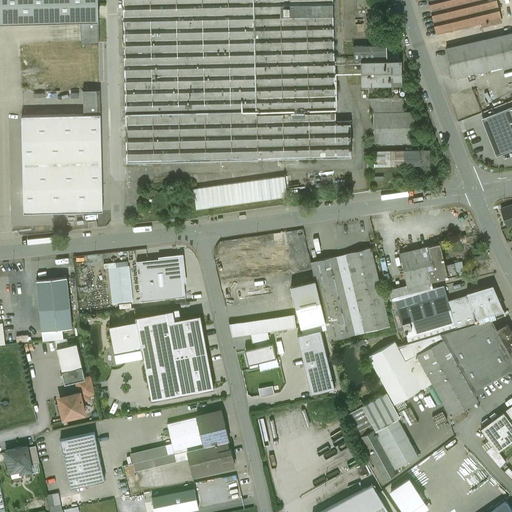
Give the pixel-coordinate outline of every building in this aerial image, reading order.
[(0,0),(0,21),(81,19),(98,19),(97,0),(0,0)] [(123,0),(127,162),(351,157),(350,120),(335,120),(334,61),(253,63),(251,0),(123,0)] [(332,0),(251,0),(253,63),(334,61),(332,0)] [(496,0),(432,0),(428,1),(436,34),(481,23),(482,27),(489,26),(488,21),(501,18),(496,0)] [(98,19),(81,19),(82,43),(99,43),(98,19)] [(511,32),(446,48),(453,78),(511,64),(511,32)] [(387,45),(353,46),(354,61),(361,61),(387,60),(387,45)] [(387,60),(361,61),(361,86),(402,85),(401,60),(387,60)] [(100,90),(83,90),(83,114),(100,114),(100,90)] [(369,98),(373,113),(404,112),(404,98),(369,98)] [(511,106),(482,119),(496,156),(511,150),(511,106)] [(404,112),(373,113),(374,143),(414,142),(414,112),(404,112)] [(83,114),(21,116),(24,213),(103,211),(100,114),(83,114)] [(420,150),(374,151),(374,166),(420,166),(420,150)] [(420,150),(420,166),(430,165),(430,150),(420,150)] [(284,176),(232,183),(235,204),(287,196),(284,176)] [(232,183),(193,189),(196,209),(235,204),(232,183)] [(21,199),(12,199),(14,230),(22,230),(22,224),(23,224),(22,213),(21,199)] [(511,204),(501,209),(508,226),(511,224),(511,204)] [(440,243),(399,253),(407,285),(407,287),(417,285),(431,281),(457,275),(454,263),(445,265),(440,243)] [(283,244),(242,250),(245,270),(286,264),(283,244)] [(371,247),(346,253),(346,254),(336,256),(310,262),(315,280),(324,321),(325,323),(329,340),(365,331),(365,332),(389,326),(373,258),(371,247)] [(138,259),(148,259),(148,249),(138,249),(138,259)] [(137,261),(141,301),(185,296),(184,283),(186,282),(183,254),(159,256),(159,259),(137,261)] [(462,261),(454,263),(457,275),(465,274),(462,261)] [(117,267),(109,268),(113,303),(133,301),(130,266),(128,266),(117,267)] [(67,277),(36,280),(42,330),(62,328),(72,327),(67,277)] [(315,280),(291,286),(300,326),(324,321),(315,280)] [(431,281),(417,285),(419,292),(433,288),(431,281)] [(395,297),(409,294),(407,287),(407,285),(387,289),(389,299),(395,297)] [(417,285),(407,287),(409,294),(419,292),(417,285)] [(435,298),(433,288),(419,292),(409,294),(395,297),(398,309),(435,298)] [(491,288),(480,291),(480,289),(466,293),(467,295),(476,323),(491,319),(503,315),(503,314),(491,288)] [(435,298),(398,309),(405,330),(407,337),(455,323),(448,301),(446,295),(435,298)] [(467,295),(448,301),(455,323),(456,329),(476,323),(467,295)] [(395,297),(389,299),(397,332),(405,330),(398,309),(395,297)] [(173,310),(136,316),(136,320),(109,325),(116,363),(144,358),(152,400),(214,388),(200,315),(175,319),(173,310)] [(292,314),(229,324),(232,337),(250,334),(268,331),(293,327),(292,314)] [(456,329),(440,334),(443,339),(416,354),(432,383),(455,424),(468,415),(465,408),(478,401),(473,392),(511,370),(511,331),(507,324),(497,329),(491,319),(476,323),(456,329)] [(62,328),(42,330),(43,340),(63,338),(62,328)] [(335,388),(320,330),(298,335),(312,393),(335,388)] [(253,347),(271,343),(268,331),(250,334),(253,347)] [(443,339),(440,334),(398,346),(395,341),(369,356),(395,403),(432,383),(416,354),(443,339)] [(85,378),(77,343),(57,348),(65,383),(76,381),(85,379),(85,378)] [(276,358),(273,343),(271,343),(253,347),(245,349),(250,369),(260,367),(258,362),(276,358)] [(260,367),(260,370),(278,366),(276,358),(258,362),(260,367)] [(79,392),(80,392),(82,401),(89,399),(88,395),(95,393),(91,377),(85,378),(85,379),(76,381),(79,392)] [(79,392),(59,397),(64,419),(85,413),(82,401),(80,392),(79,392)] [(386,393),(362,406),(371,424),(375,430),(398,418),(400,417),(386,393)] [(511,405),(503,412),(511,423),(511,405)] [(362,406),(348,414),(357,431),(371,424),(362,406)] [(222,411),(196,417),(203,446),(227,441),(229,441),(222,411)] [(511,423),(503,412),(481,428),(493,445),(498,451),(511,440),(511,423)] [(260,417),(261,430),(307,428),(307,415),(260,417)] [(203,446),(196,417),(167,423),(172,443),(174,453),(187,450),(203,446)] [(398,418),(375,430),(396,468),(418,456),(398,418)] [(371,424),(357,431),(384,479),(398,472),(396,468),(375,430),(371,424)] [(94,432),(60,439),(71,487),(105,480),(94,432)] [(227,441),(203,446),(187,450),(189,458),(193,475),(234,465),(233,458),(231,457),(230,454),(232,454),(231,449),(229,449),(227,441)] [(133,463),(174,453),(172,443),(130,453),(133,463)] [(28,444),(5,449),(10,472),(21,470),(21,472),(33,470),(28,447),(28,444)] [(36,445),(28,447),(33,470),(41,468),(36,445)] [(498,451),(493,445),(485,451),(500,468),(506,462),(498,451)] [(174,453),(133,463),(135,471),(189,458),(187,450),(174,453)] [(423,500),(409,479),(391,491),(405,511),(423,500)] [(378,493),(372,484),(320,511),(397,511),(383,490),(378,493)] [(194,488),(152,497),(155,511),(179,511),(198,508),(194,488)] [(49,511),(50,511),(62,510),(58,492),(46,495),(49,511)] [(511,511),(511,510),(506,501),(489,511),(511,511)]
